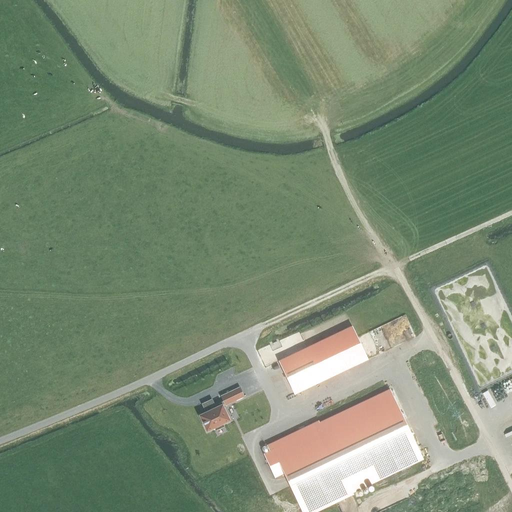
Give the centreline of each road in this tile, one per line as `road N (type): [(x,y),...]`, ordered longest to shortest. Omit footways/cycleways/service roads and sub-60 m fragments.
road 1 (track): [(511,487),(393,266)]
road 2 (unknown): [(432,334),(390,358),(432,442),(464,452),(478,442),(479,422)]
road 3 (track): [(242,334),(393,266)]
road 4 (track): [(393,266),(511,212)]
